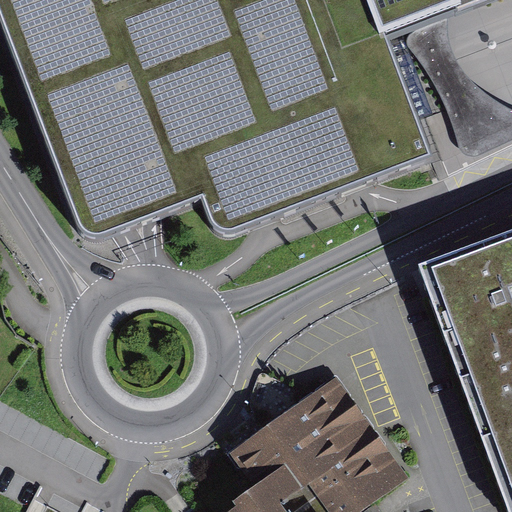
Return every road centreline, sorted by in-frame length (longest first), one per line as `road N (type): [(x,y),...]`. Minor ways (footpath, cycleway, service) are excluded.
road 1 (unclassified): [(511,170),(209,307)]
road 2 (unclassified): [(225,345),(511,198)]
road 3 (unclassified): [(0,161),(97,304)]
road 4 (unclassified): [(97,304),(81,335),(82,375),(104,408),(140,425)]
road 5 (unclassified): [(140,425),(162,426),(203,406),(224,367),(225,345)]
road 6 (unclassified): [(209,307),(176,284),(154,280),(118,288),(97,304)]
